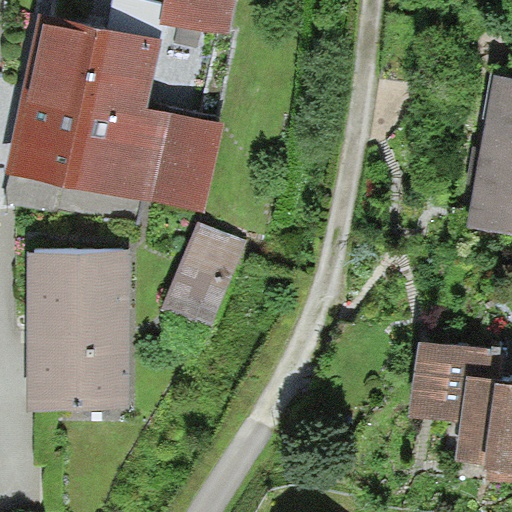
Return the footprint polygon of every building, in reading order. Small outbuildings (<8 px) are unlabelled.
[(44,13),(6,206),(142,216),(144,200),(210,214),(229,125),(220,123),(241,24),(232,22),(236,0),(166,0),(165,7),(142,0),(113,0),(108,27),(44,13)] [(392,27),(388,76),(418,79),(423,29),(392,27)] [(511,79),(495,76),(468,228),(511,236),(511,79)] [(202,225),(166,310),(210,328),(246,243),(202,225)] [(129,246),(30,247),(32,412),(132,411),(129,246)] [(503,355),(417,348),(410,421),(466,426),(463,460),(491,462),(490,474),(511,475),(511,382),(501,382),(503,355)] [(299,511),(270,496),(260,511),(299,511)]
